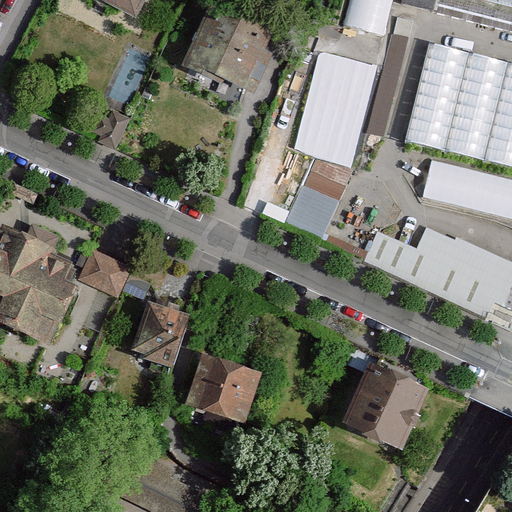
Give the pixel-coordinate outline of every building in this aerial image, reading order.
[(70,0),(127,28),(140,0),(70,0)] [(343,0),(337,28),(377,38),(386,0),(343,0)] [(201,14),(176,72),(244,102),(269,43),(201,14)] [(511,67),(422,45),(398,146),(511,173),(511,67)] [(314,54),(288,152),(346,167),(371,69),(314,54)] [(118,148),(131,117),(109,108),(97,139),(118,148)] [(511,183),(428,162),(417,203),(511,226),(511,183)] [(351,180),(314,163),(288,221),(324,238),(351,180)] [(358,262),(478,319),(484,306),(493,311),(511,271),(511,267),(451,238),(449,243),(419,229),(409,251),(372,233),(358,262)] [(0,337),(38,355),(67,293),(57,288),(67,267),(0,236),(0,337)] [(85,254),(71,284),(108,299),(121,269),(85,254)] [(138,307),(121,357),(136,362),(135,366),(161,375),(180,320),(138,307)] [(192,359),(175,410),(234,430),(251,379),(192,359)] [(359,368),(330,430),(387,457),(417,395),(359,368)] [(112,485),(166,511),(187,511),(195,498),(123,462),(112,485)]
